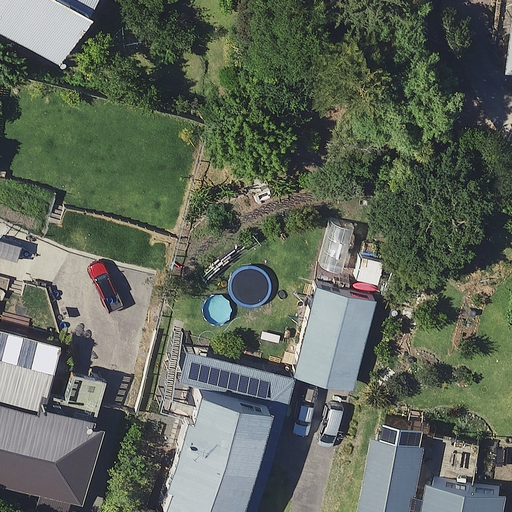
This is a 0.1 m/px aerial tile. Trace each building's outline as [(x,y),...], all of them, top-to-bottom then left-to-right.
[(76,0),(0,0),(0,23),(48,50),(76,0)] [(511,0),(507,0),(500,58),(511,59),(511,0)] [(379,245),(350,238),(342,275),(370,282),(379,245)] [(303,273),(280,364),(172,337),(170,345),(160,343),(147,394),(173,400),(148,497),(207,511),(248,511),(285,366),(344,380),(367,289),(303,273)] [(43,356),(0,346),(0,474),(71,492),(92,409),(33,395),(43,356)] [(471,426),(430,420),(428,432),(364,422),(350,511),(495,511),(501,480),(463,474),(471,426)]
